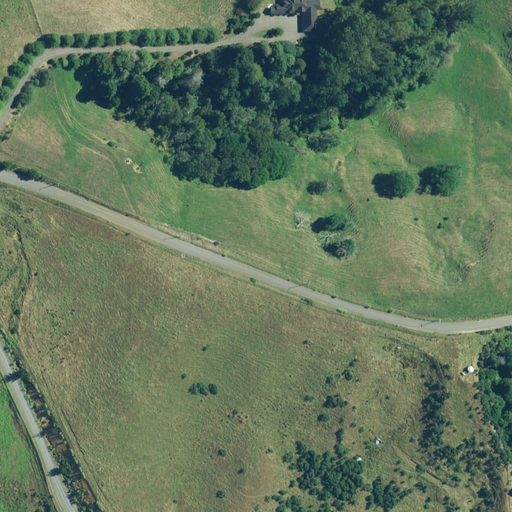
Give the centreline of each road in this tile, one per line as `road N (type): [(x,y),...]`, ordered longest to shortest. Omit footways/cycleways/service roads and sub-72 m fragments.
road 1 (unclassified): [(0,175),(395,321),(453,329),(511,319)]
road 2 (track): [(0,341),(78,511)]
